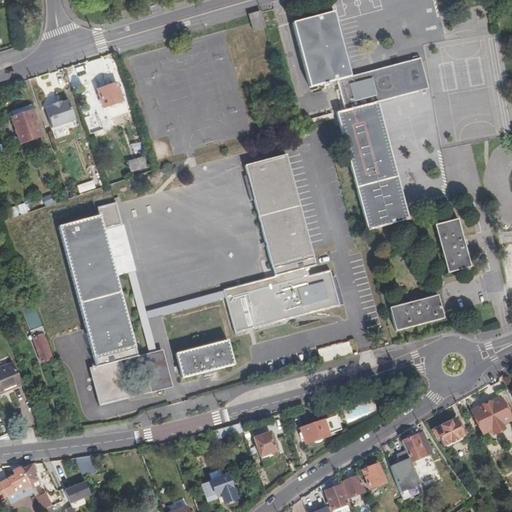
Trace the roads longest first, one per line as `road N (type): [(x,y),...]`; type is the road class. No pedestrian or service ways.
road 1 (tertiary): [(383,371),(148,435),(0,455)]
road 2 (residential): [(265,511),(414,413),(443,381)]
road 3 (unknown): [(501,158),(505,184),(485,229),(498,303),(511,320)]
road 4 (tertiary): [(100,42),(122,43),(265,0)]
road 5 (tertiary): [(225,0),(100,42)]
